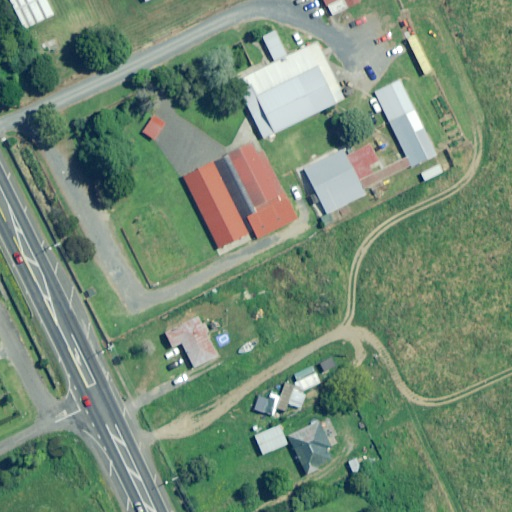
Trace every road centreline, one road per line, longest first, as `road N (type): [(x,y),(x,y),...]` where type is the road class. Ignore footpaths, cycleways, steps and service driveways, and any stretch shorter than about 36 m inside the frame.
road 1 (primary): [(0,196),(98,400)]
road 2 (primary): [(98,400),(152,511)]
